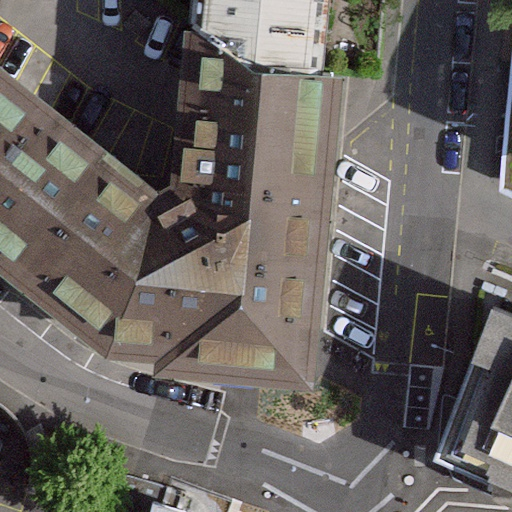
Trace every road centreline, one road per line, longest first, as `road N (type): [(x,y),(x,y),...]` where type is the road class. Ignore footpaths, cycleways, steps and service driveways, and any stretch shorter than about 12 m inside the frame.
road 1 (residential): [(358,491),(383,448),(397,399),(431,0)]
road 2 (residential): [(0,336),(119,403),(358,491)]
